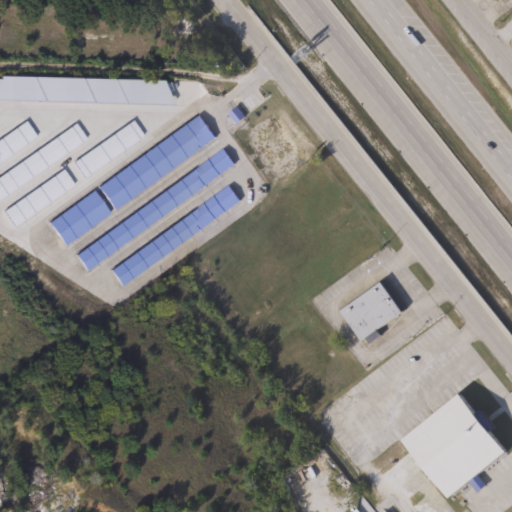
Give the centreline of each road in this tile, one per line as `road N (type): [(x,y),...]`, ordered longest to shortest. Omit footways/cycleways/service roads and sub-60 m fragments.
road 1 (tertiary): [(225,0),(511,363)]
road 2 (motorway): [(304,0),(511,260)]
road 3 (motorway): [(511,181),(370,0)]
